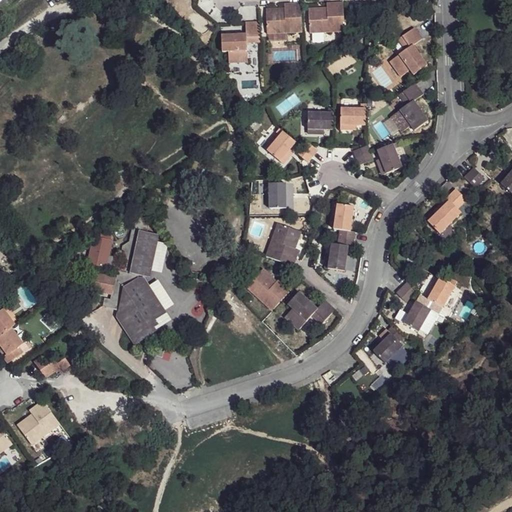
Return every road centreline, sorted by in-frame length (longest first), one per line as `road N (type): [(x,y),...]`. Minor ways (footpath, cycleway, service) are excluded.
road 1 (residential): [(452,129),(447,151),(391,216),(359,321),(337,349),(297,373),(179,409)]
road 2 (residential): [(450,0),(452,129)]
